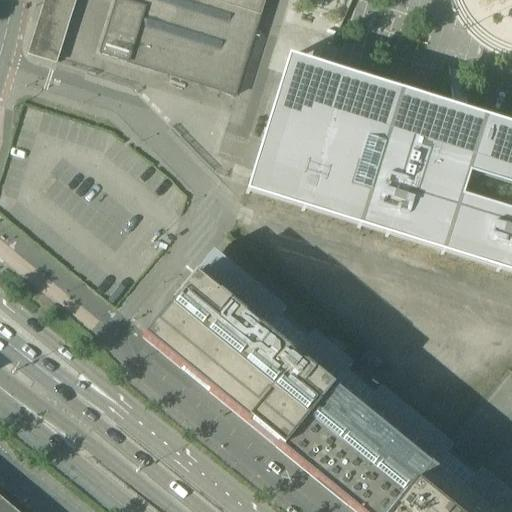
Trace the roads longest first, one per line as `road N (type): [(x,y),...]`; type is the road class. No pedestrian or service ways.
road 1 (unclassified): [(310,511),(108,340),(159,273),(223,211),(106,96),(0,61)]
road 2 (secondary): [(203,511),(30,361)]
road 3 (secondary): [(4,391),(171,511)]
road 4 (secondary): [(4,391),(140,511)]
road 5 (tertiary): [(128,414),(0,298)]
road 6 (tertiary): [(247,511),(128,414)]
